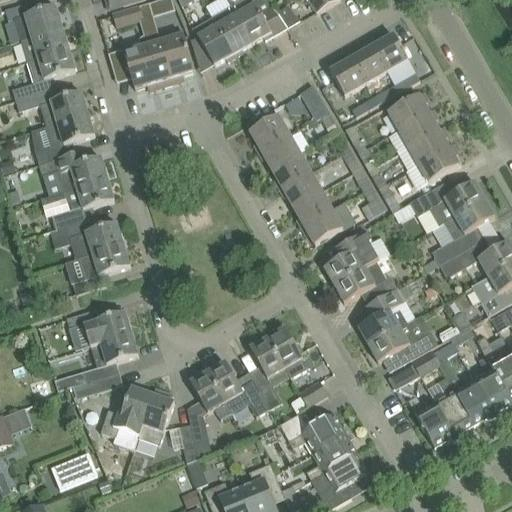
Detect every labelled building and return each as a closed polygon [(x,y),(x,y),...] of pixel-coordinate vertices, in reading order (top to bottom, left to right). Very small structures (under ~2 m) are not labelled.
[(108,0),(112,13),(147,2),(146,0),(108,0)] [(182,0),(179,2),(183,10),(200,0),(182,0)] [(239,5),(232,9),(253,48),(264,42),(266,44),(274,39),(290,31),(271,9),(261,16),(257,9),(253,1),(250,0),(245,0),(238,4),(239,5)] [(305,0),(312,8),(318,17),(342,3),(339,0),(305,0)] [(16,23),(22,45),(64,32),(57,10),(31,18),(27,7),(6,14),(10,25),(16,23)] [(140,9),(133,12),(114,17),(118,31),(144,23),(140,9)] [(213,20),(214,21),(219,30),(236,61),(244,57),(242,54),(253,48),(232,9),(213,20)] [(284,21),(290,31),(299,26),(293,16),(284,21)] [(219,30),(214,21),(193,33),(197,43),(200,42),(215,69),(227,63),(228,66),(236,61),(219,30)] [(22,45),(28,66),(70,53),(64,32),(22,45)] [(160,40),(153,42),(168,90),(186,85),(184,79),(196,75),(190,56),(183,33),(175,35),(177,41),(162,45),(160,40)] [(374,52),(388,76),(409,64),(395,39),(374,52)] [(168,90),(153,42),(146,44),(148,50),(133,54),(132,48),(124,51),(136,93),(148,90),(150,95),(168,90)] [(374,52),(353,63),(367,88),(388,76),(374,52)] [(14,93),(17,105),(53,94),(50,83),(77,75),(70,53),(28,66),(35,87),(14,93)] [(332,76),(346,100),(367,88),(353,63),(332,76)] [(406,83),(410,90),(421,84),(417,77),(406,83)] [(396,89),(400,96),(410,90),(406,83),(396,89)] [(385,95),(389,102),(400,96),(396,89),(385,95)] [(318,123),(322,121),(329,116),(315,91),(303,97),(318,123)] [(42,109),(48,131),(59,127),(89,118),(83,96),(56,104),(53,94),(17,105),(20,116),(42,109)] [(385,95),(375,101),(379,108),(389,102),(385,95)] [(390,116),(400,133),(430,117),(425,109),(430,106),(425,96),(407,106),(390,116)] [(364,107),(368,114),(379,108),(375,101),(364,107)] [(354,113),(358,120),(368,114),(364,107),(354,113)] [(400,133),(410,151),(440,134),(435,126),(440,123),(435,113),(430,117),(400,133)] [(329,116),(322,121),(328,132),(336,127),(329,116)] [(37,157),(40,168),(73,159),(70,148),(96,140),(89,118),(59,127),(48,131),(34,135),(41,156),(37,157)] [(255,149),(260,156),(290,139),(279,120),(252,136),(258,147),(255,149)] [(348,133),(360,155),(368,151),(355,129),(348,133)] [(410,151),(420,168),(450,151),(445,143),(450,140),(445,131),(440,134),(410,151)] [(267,163),(273,174),(301,158),(290,139),(260,156),(264,164),(267,163)] [(337,148),(343,158),(352,154),(345,143),(337,148)] [(450,151),(420,168),(407,175),(418,193),(430,187),(460,170),(455,161),(460,158),(455,148),(450,151)] [(368,151),(360,155),(366,167),(374,163),(368,151)] [(59,175),(66,196),(78,192),(109,183),(102,161),(93,164),(90,153),(73,159),(40,168),(43,179),(59,175)] [(343,158),(354,177),(362,172),(352,154),(343,158)] [(277,186),(281,194),(312,177),(301,158),(273,174),(279,184),(277,186)] [(14,162),(0,166),(4,178),(17,174),(14,162)] [(370,174),(380,191),(388,186),(378,169),(370,174)] [(354,177),(365,196),(373,191),(362,172),(354,177)] [(288,200),(295,211),(322,195),(312,177),(281,194),(286,202),(288,200)] [(53,219),(58,234),(67,231),(88,225),(92,224),(89,213),(116,205),(109,183),(78,192),(66,196),(56,199),(58,206),(67,203),(70,214),(53,219)] [(388,186),(380,191),(394,217),(402,212),(388,186)] [(431,213),(440,230),(441,230),(486,204),(476,186),(460,195),(446,204),(446,205),(443,207),(435,193),(411,207),(419,220),(431,213)] [(373,191),(365,196),(378,218),(386,214),(373,191)] [(18,194),(9,197),(12,210),(22,207),(18,194)] [(298,224),(303,231),(333,214),(322,195),(295,211),(301,222),(298,224)] [(428,276),(441,270),(485,244),(478,232),(496,221),(486,204),(441,230),(440,230),(434,233),(444,251),(433,256),(436,262),(424,269),(428,276)] [(333,214),(303,231),(307,239),(310,238),(316,249),(344,233),(343,232),(354,226),(344,208),(333,214)] [(87,237),(94,258),(125,249),(118,227),(92,235),(88,225),(67,231),(58,234),(61,244),(70,241),(71,242),(87,237)] [(326,272),(336,290),(367,272),(387,260),(377,243),(374,245),(367,233),(329,254),(336,266),(326,272)] [(480,264),(490,281),(511,268),(511,248),(510,246),(492,256),(485,244),(441,270),(448,283),(480,264)] [(125,249),(94,258),(80,262),(87,284),(74,287),(77,299),(108,290),(105,279),(131,271),(125,249)] [(382,271),(379,265),(367,272),(336,290),(346,307),(389,283),(385,277),(396,271),(392,265),(382,271)] [(511,268),(490,281),(472,291),(490,321),(511,307),(511,268)] [(432,302),(440,297),(435,289),(427,294),(432,302)] [(26,313),(38,309),(33,293),(21,297),(26,313)] [(360,332),(370,349),(401,332),(409,327),(417,323),(400,293),(362,314),(369,326),(360,332)] [(85,329),(92,350),(133,338),(126,316),(100,324),(96,314),(68,323),(71,334),(85,329)] [(464,314),(454,320),(462,334),(472,328),(464,314)] [(401,332),(370,349),(380,367),(405,353),(412,365),(440,349),(432,336),(426,340),(417,323),(409,327),(401,332)] [(445,345),(451,342),(462,336),(458,329),(441,339),(445,345)] [(462,336),(451,342),(454,346),(456,350),(475,339),(471,331),(462,336)] [(287,332),(269,342),(287,373),(291,380),(292,383),(309,373),(304,363),(287,332)] [(59,394),(74,390),(87,386),(116,378),(113,368),(139,360),(133,338),(92,350),(98,372),(84,376),(56,384),(59,394)] [(484,353),(511,402),(511,401),(511,400),(511,399),(511,357),(510,355),(498,361),(491,349),(486,340),(479,345),(484,353)] [(262,370),(249,377),(270,414),(283,407),(274,390),(291,380),(287,373),(269,342),(251,352),(262,370)] [(446,351),(442,353),(447,361),(447,362),(459,355),(456,350),(454,346),(446,351)] [(475,384),(497,421),(500,419),(501,414),(511,408),(511,402),(484,353),(483,353),(487,361),(480,365),(487,377),(475,384)] [(422,380),(441,369),(440,366),(435,357),(415,368),(422,380)] [(441,369),(449,382),(476,429),(488,422),(493,423),(497,421),(475,384),(464,391),(447,362),(447,361),(440,366),(441,369)] [(227,366),(209,376),(233,417),(250,408),(257,421),(270,414),(249,377),(237,384),(227,366)] [(395,395),(422,380),(415,368),(389,383),(395,395)] [(233,417),(209,376),(192,386),(209,417),(216,413),(222,423),(233,417)] [(116,378),(87,386),(74,390),(78,403),(91,399),(100,396),(120,390),(116,378)] [(448,399),(437,406),(458,443),(461,441),(462,437),(476,429),(449,382),(441,387),(448,399)] [(321,385),(304,396),(301,398),(309,411),(312,409),(329,399),(321,385)] [(120,432),(140,439),(154,399),(133,392),(124,417),(119,415),(119,417),(110,414),(102,436),(117,441),(120,432)] [(154,399),(140,439),(140,442),(161,449),(165,437),(169,425),(176,406),(172,405),(175,399),(157,393),(154,399)] [(458,443),(437,406),(425,413),(417,400),(409,404),(436,452),(450,444),(454,445),(458,443)] [(4,421),(0,422),(0,452),(14,447),(11,438),(32,430),(25,412),(4,421)] [(307,445),(314,457),(351,436),(349,432),(345,431),(337,418),(315,430),(306,415),(281,429),(295,452),(307,445)] [(190,422),(192,428),(200,462),(213,457),(205,419),(190,422)] [(184,448),(188,467),(200,462),(192,428),(170,433),(174,450),(184,448)] [(308,476),(313,484),(325,477),(359,457),(352,444),(353,439),(351,436),(314,457),(321,469),(308,476)] [(82,464),(55,475),(62,494),(100,479),(91,457),(81,461),(82,464)] [(325,477),(313,484),(319,495),(318,495),(320,498),(328,511),(335,511),(353,502),(347,491),(348,490),(352,491),(355,489),(356,485),(371,477),(359,457),(325,477)] [(255,488),(243,493),(251,511),(276,511),(275,507),(286,503),(289,511),(302,511),(296,494),(294,490),(283,495),(269,460),(264,462),(267,469),(251,476),(255,488)] [(200,462),(188,467),(198,491),(209,486),(200,462)] [(305,483),(293,488),(294,490),(296,494),(307,488),(305,483)] [(251,511),(243,493),(231,497),(226,486),(205,495),(212,511),(251,511)] [(108,487),(100,490),(104,500),(112,496),(108,487)] [(201,506),(196,494),(183,499),(188,511),(201,506)] [(31,501),(22,505),(25,511),(35,508),(31,501)]
